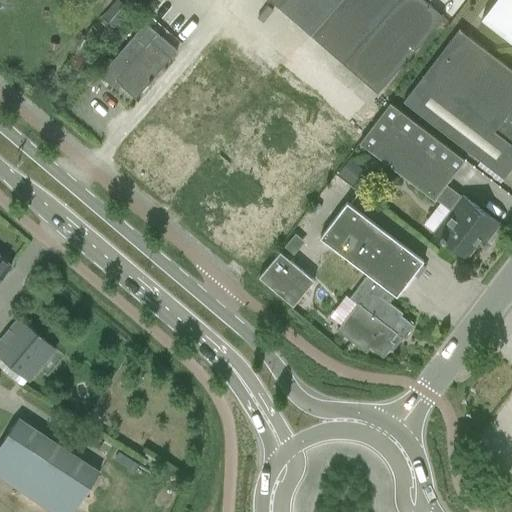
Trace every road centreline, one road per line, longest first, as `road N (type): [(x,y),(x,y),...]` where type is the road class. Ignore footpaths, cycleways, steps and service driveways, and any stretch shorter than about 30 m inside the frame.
road 1 (secondary): [(397,430),(303,404),(248,334),(0,129)]
road 2 (secondary): [(0,169),(212,349)]
road 3 (unclassified): [(423,392),(511,277)]
road 4 (secondary): [(212,349),(275,464)]
road 5 (secondary): [(212,349),(236,362),(290,450)]
